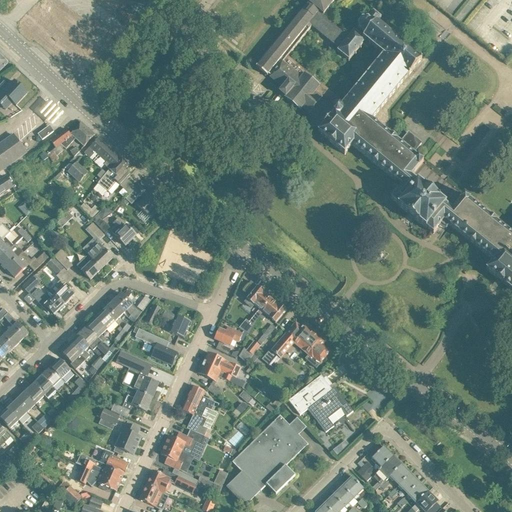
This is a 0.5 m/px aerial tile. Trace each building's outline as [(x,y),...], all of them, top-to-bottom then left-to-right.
[(309,4),(303,11),(303,10),(257,67),(256,67),(258,69),(265,75),(267,76),(267,75),(268,74),(271,76),(270,77),(274,81),(276,82),(283,88),(279,93),(285,97),(285,98),(300,111),(302,108),(308,114),(315,106),(324,95),(336,105),(330,111),(334,114),(330,118),(318,133),(344,155),(352,145),(396,182),(393,186),(394,186),(398,190),(391,199),(398,205),(397,206),(426,229),(426,228),(433,234),(436,231),(441,225),(446,229),(449,225),(493,261),(486,271),(495,278),(503,285),(511,291),(511,233),(465,195),(453,210),(435,196),(428,190),(410,175),(422,160),(414,153),(422,143),(409,133),(401,143),(372,119),(422,59),(377,21),(381,17),(372,10),(366,17),(366,19),(362,19),(361,17),(359,18),(360,20),(359,22),(356,21),(356,23),(359,24),(359,26),(349,38),(347,36),(346,37),(321,17),(335,0),(311,0),(308,3),(309,4)] [(425,90),(440,93),(444,75),(428,72),(425,90)] [(4,83),(0,86),(0,104),(6,111),(13,103),(16,106),(27,94),(14,82),(9,88),(4,83)] [(216,119),(221,123),(223,121),(225,122),(231,115),(223,108),(216,115),(218,116),(216,119)] [(62,149),(63,148),(66,150),(75,139),(77,141),(88,129),(81,123),(70,135),(66,130),(50,142),(56,149),(47,155),(45,153),(41,156),(43,160),(48,157),(53,163),(59,159),(57,156),(63,151),(62,149)] [(38,135),(42,140),(53,132),(49,126),(38,135)] [(84,147),(88,143),(95,135),(88,129),(77,141),(84,147)] [(14,136),(0,145),(0,172),(26,154),(14,136)] [(98,138),(91,146),(84,154),(90,159),(94,163),(108,148),(98,138)] [(101,169),(104,165),(107,169),(118,157),(108,148),(94,163),(101,169)] [(118,157),(107,169),(109,170),(98,183),(106,191),(115,181),(120,186),(130,176),(124,171),(129,166),(120,158),(120,159),(118,157)] [(88,173),(76,163),(67,173),(79,183),(88,173)] [(0,181),(0,195),(12,188),(15,193),(20,190),(11,177),(7,179),(6,178),(0,181)] [(153,188),(137,206),(150,218),(166,200),(153,188)] [(132,192),(125,199),(131,205),(138,197),(132,192)] [(80,208),(92,219),(99,211),(95,206),(91,210),(84,203),(80,208)] [(28,206),(22,212),(26,217),(32,211),(28,206)] [(57,221),(63,227),(72,218),(66,212),(57,221)] [(99,218),(94,222),(105,234),(110,229),(99,218)] [(136,236),(135,235),(126,226),(126,227),(118,219),(114,224),(121,231),(115,237),(125,247),(136,236)] [(92,224),(88,228),(99,240),(104,236),(92,224)] [(0,242),(5,238),(10,233),(2,225),(0,227),(0,242)] [(18,232),(23,237),(26,234),(22,229),(18,232)] [(32,239),(26,234),(23,237),(27,241),(28,243),(32,239)] [(0,259),(14,246),(5,238),(0,242),(0,259)] [(0,259),(0,263),(6,270),(24,253),(15,245),(14,246),(0,259)] [(88,256),(101,270),(113,259),(104,250),(99,245),(88,256)] [(61,250),(54,257),(67,271),(72,266),(65,259),(68,257),(61,250)] [(31,261),(24,253),(6,270),(15,279),(29,265),(35,271),(49,257),(44,253),(37,260),(34,258),(31,261)] [(90,281),(101,270),(88,256),(77,266),(82,272),(90,281)] [(47,265),(57,276),(64,269),(53,258),(47,265)] [(37,274),(35,275),(42,282),(45,278),(39,272),(37,274)] [(29,294),(36,287),(39,283),(33,277),(30,280),(23,287),(29,294)] [(75,296),(70,291),(73,288),(63,278),(50,291),(55,296),(64,305),(75,296)] [(261,312),(271,300),(264,294),(264,293),(257,288),(250,283),(243,292),(249,297),(245,303),(251,308),(254,305),(259,310),(249,323),(246,320),(242,326),(249,332),(262,312),(261,312)] [(54,315),(64,305),(55,296),(50,301),(48,299),(47,299),(38,289),(31,296),(47,313),(49,311),(54,315)] [(112,303),(123,314),(127,311),(131,316),(128,319),(134,323),(135,321),(141,313),(136,309),(121,294),(112,303)] [(275,323),(279,319),(286,311),(279,306),(271,300),(261,312),(262,312),(249,332),(249,333),(253,336),(262,321),(263,321),(267,316),(275,323)] [(104,311),(115,322),(123,314),(112,303),(104,311)] [(145,323),(153,327),(161,310),(154,306),(145,323)] [(28,335),(3,309),(0,312),(0,321),(4,318),(12,326),(7,331),(19,343),(28,335)] [(95,319),(106,330),(115,322),(104,311),(95,319)] [(174,323),(173,325),(170,333),(184,339),(191,323),(177,317),(165,311),(162,318),(174,323)] [(106,340),(101,335),(106,330),(95,319),(87,328),(101,343),(102,344),(106,340)] [(122,330),(126,333),(131,327),(127,324),(122,330)] [(273,368),(280,359),(294,343),(303,350),(315,335),(304,326),(302,329),(295,324),(289,332),(272,351),(270,350),(262,360),(269,366),(270,366),(273,368)] [(272,325),(257,343),(261,346),(275,328),(272,325)] [(87,328),(78,336),(89,347),(93,351),(101,343),(87,328)] [(242,335),(236,333),(227,329),(226,332),(219,329),(214,340),(230,347),(233,340),(243,345),(248,334),(243,332),(242,335)] [(122,330),(118,336),(122,339),(126,333),(122,330)] [(169,344),(139,330),(137,335),(135,338),(156,348),(151,357),(171,366),(177,354),(166,350),(169,344)] [(0,340),(11,352),(19,343),(7,331),(3,335),(0,332),(0,340)] [(316,369),(323,360),(329,352),(321,345),(323,342),(315,335),(303,350),(309,355),(305,359),(316,369)] [(90,357),(85,351),(89,347),(78,336),(70,344),(85,361),(90,357)] [(251,337),(244,346),(246,347),(241,353),(246,356),(250,350),(256,341),(251,337)] [(0,357),(2,360),(11,352),(0,340),(0,357)] [(117,340),(109,350),(114,354),(121,345),(117,340)] [(61,353),(68,360),(72,364),(77,359),(82,364),(85,361),(70,344),(61,353)] [(114,354),(109,350),(102,359),(104,362),(106,363),(114,354)] [(225,362),(217,358),(208,354),(203,364),(232,378),(234,373),(223,367),(225,362)] [(104,362),(102,359),(100,357),(91,367),(93,369),(97,371),(104,362)] [(70,371),(66,367),(59,360),(50,368),(61,380),(70,371)] [(232,378),(203,364),(198,374),(216,382),(218,377),(222,379),(223,379),(230,382),(232,378)] [(53,388),(61,380),(50,368),(42,377),(53,388)] [(98,375),(88,389),(92,392),(97,384),(101,387),(105,381),(98,375)] [(138,393),(152,398),(158,385),(144,379),(137,376),(134,382),(141,386),(138,393)] [(33,385),(44,396),(48,401),(57,392),(53,388),(42,377),(33,385)] [(321,377),(313,383),(289,401),(300,416),(307,410),(325,434),(334,427),(328,419),(340,409),(346,417),(353,412),(346,404),(344,406),(337,398),(340,396),(334,388),(332,391),(329,388),(332,385),(326,377),(323,380),(321,377)] [(78,396),(87,386),(79,379),(74,383),(79,387),(74,393),(78,396)] [(35,404),(44,396),(33,385),(25,393),(35,404)] [(187,429),(190,431),(204,437),(208,429),(204,427),(207,420),(202,417),(206,409),(211,411),(215,403),(203,397),(205,392),(192,387),(181,411),(190,415),(190,413),(194,414),(187,429)] [(255,402),(244,392),(239,397),(250,407),(255,402)] [(27,413),(35,404),(25,393),(16,402),(27,413)] [(78,396),(74,393),(69,398),(73,401),(78,396)] [(132,406),(137,408),(146,412),(152,398),(138,393),(135,399),(127,396),(122,408),(114,404),(111,412),(119,416),(127,419),(132,406)] [(16,402),(8,410),(18,421),(27,413),(16,402)] [(271,403),(265,408),(273,414),(277,409),(273,405),(271,403)] [(57,410),(60,413),(66,408),(62,405),(57,410)] [(0,419),(9,430),(18,421),(8,410),(0,417),(0,419)] [(105,410),(100,419),(101,419),(114,425),(115,426),(119,416),(111,412),(105,410)] [(49,419),(54,424),(61,417),(56,412),(49,419)] [(232,463),(242,472),(226,488),(245,507),(266,486),(276,495),(295,477),(286,467),(308,445),(280,417),(232,463)] [(43,430),(48,424),(45,421),(40,426),(43,430)] [(40,426),(37,423),(32,428),(38,434),(43,430),(40,426)] [(236,428),(249,440),(255,434),(251,430),(249,431),(241,423),(236,428)] [(115,447),(124,451),(133,455),(141,438),(137,436),(139,431),(123,424),(120,429),(123,430),(115,447)] [(0,428),(0,445),(1,447),(11,437),(6,433),(5,434),(0,428)] [(201,445),(204,437),(190,431),(186,438),(178,434),(176,440),(170,437),(165,446),(181,453),(184,446),(189,449),(193,441),(201,445)] [(28,432),(19,440),(25,446),(34,438),(28,432)] [(22,449),(15,441),(9,446),(12,449),(7,453),(12,459),(22,449)] [(193,459),(181,453),(165,446),(161,456),(167,459),(165,464),(179,471),(187,474),(193,459)] [(337,458),(343,452),(339,447),(332,452),(337,458)] [(370,457),(372,459),(381,468),(392,457),(384,448),(384,447),(377,454),(375,452),(375,451),(370,457)] [(27,463),(32,457),(28,453),(22,459),(27,463)] [(110,456),(106,465),(125,474),(129,464),(110,456)] [(86,457),(82,466),(91,470),(92,470),(102,475),(120,483),(125,474),(106,465),(104,471),(93,466),(95,461),(86,457)] [(392,457),(381,468),(372,478),(377,483),(372,488),(375,491),(380,487),(386,481),(390,477),(401,466),(392,457)] [(82,466),(74,463),(67,477),(85,485),(91,470),(82,466)] [(366,472),(371,467),(368,463),(358,473),(367,482),(371,478),(366,472)] [(401,466),(390,477),(398,486),(410,475),(401,466)] [(164,494),(167,487),(169,483),(192,495),(197,486),(196,486),(192,483),(172,474),(170,480),(153,472),(147,487),(164,494)] [(98,484),(100,485),(99,488),(106,492),(108,488),(116,492),(120,483),(102,475),(98,484)] [(419,484),(410,475),(398,486),(407,495),(419,484)] [(200,478),(196,486),(197,486),(218,496),(222,488),(200,478)] [(343,488),(354,499),(363,490),(351,478),(352,479),(343,488)] [(386,481),(380,487),(383,490),(389,485),(386,481)] [(427,493),(419,484),(407,495),(416,504),(427,493)] [(69,487),(61,496),(74,507),(82,498),(69,487)] [(164,494),(147,487),(140,501),(157,509),(164,494)] [(334,496),(345,508),(354,499),(343,488),(334,496)] [(395,490),(388,496),(392,500),(398,494),(395,490)] [(436,502),(427,493),(416,504),(411,509),(413,511),(416,511),(420,508),(424,511),(427,511),(437,502),(437,501),(436,502)] [(208,496),(202,511),(203,511),(211,511),(217,500),(208,496)] [(325,505),(331,511),(340,511),(345,508),(334,496),(325,505)] [(401,508),(410,500),(407,497),(398,505),(401,508)] [(100,509),(102,503),(92,499),(89,505),(100,509)] [(367,505),(362,499),(357,503),(363,509),(367,505)] [(39,511),(44,511),(50,504),(45,501),(39,511)]
